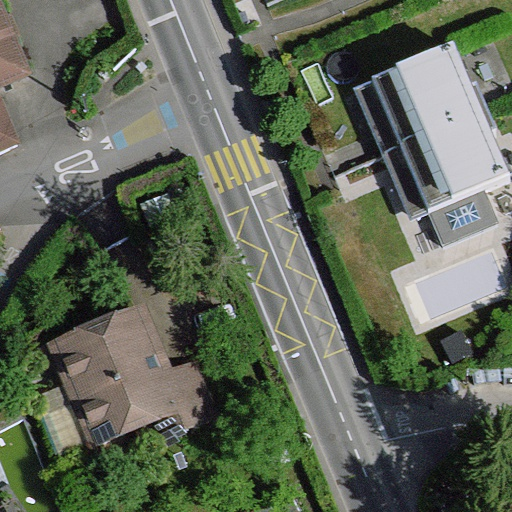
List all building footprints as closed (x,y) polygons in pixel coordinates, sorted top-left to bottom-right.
[(0,89),(25,79),(0,18),(0,89)] [(389,159),(488,114),(461,50),(374,87),(393,129),(379,135),(389,159)] [(1,101),(0,101),(0,138),(14,133),(1,101)] [(511,185),(511,168),(488,114),(389,159),(400,182),(413,176),(432,219),(487,196),(511,185)] [(500,226),(487,196),(432,219),(446,249),(500,226)] [(141,317),(61,350),(100,447),(159,422),(181,413),(167,378),(141,317)] [(195,366),(167,378),(181,413),(159,422),(167,440),(218,419),(195,366)]
